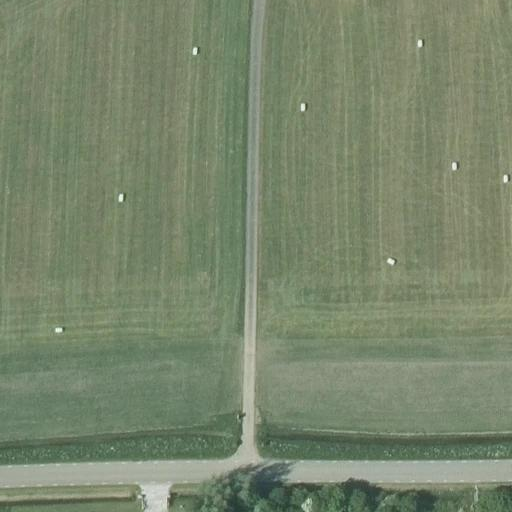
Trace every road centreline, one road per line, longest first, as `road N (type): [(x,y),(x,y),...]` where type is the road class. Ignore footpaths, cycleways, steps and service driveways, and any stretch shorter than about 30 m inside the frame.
road 1 (tertiary): [(511,471),(245,472)]
road 2 (tertiary): [(0,478),(245,472)]
